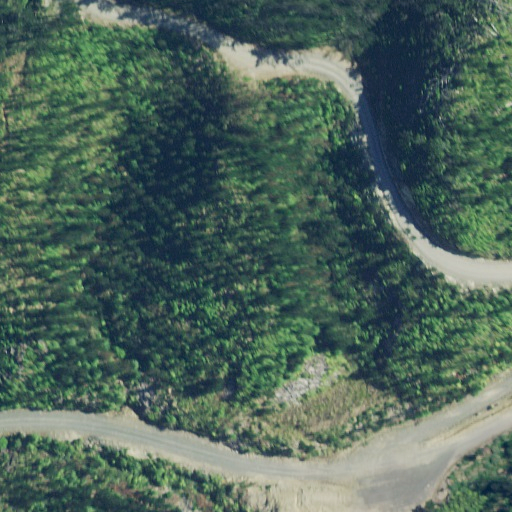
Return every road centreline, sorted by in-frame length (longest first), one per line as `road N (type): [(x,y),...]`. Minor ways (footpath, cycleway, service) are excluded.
road 1 (track): [(511,266),(471,269),(433,252),(393,200),(355,74),(313,52),(250,51),(86,0)]
road 2 (track): [(511,413),(432,458),(383,472),(267,468),(145,425),(0,436)]
road 3 (track): [(511,373),(418,426),(383,472)]
